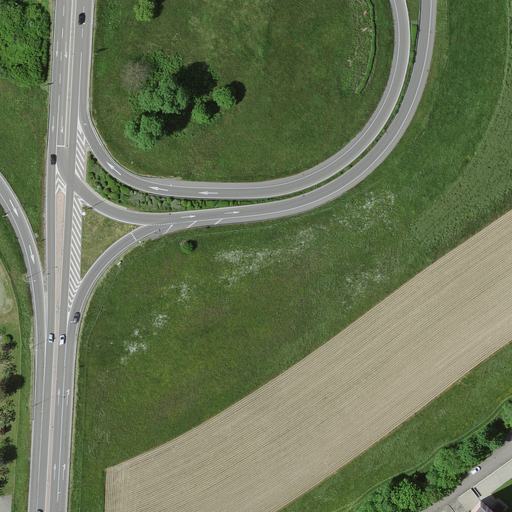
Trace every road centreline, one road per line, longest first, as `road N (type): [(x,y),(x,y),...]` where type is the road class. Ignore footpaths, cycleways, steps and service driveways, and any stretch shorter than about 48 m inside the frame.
road 1 (motorway): [(398,0),(399,71),(379,119),(345,158),(294,185),(210,192),(140,184),(104,159),(78,103)]
road 2 (motorway): [(168,218),(299,202),(361,167),(412,92),(426,0)]
road 3 (trunk): [(55,148),(43,381)]
road 4 (motorway): [(0,185),(33,262),(43,381)]
road 5 (trunk): [(56,511),(66,338)]
road 6 (motorway): [(66,338),(95,270),(168,218)]
road 7 (trunk): [(66,338),(70,179)]
road 8 (trunk): [(63,0),(55,148)]
road 9 (trunk): [(43,381),(36,511)]
